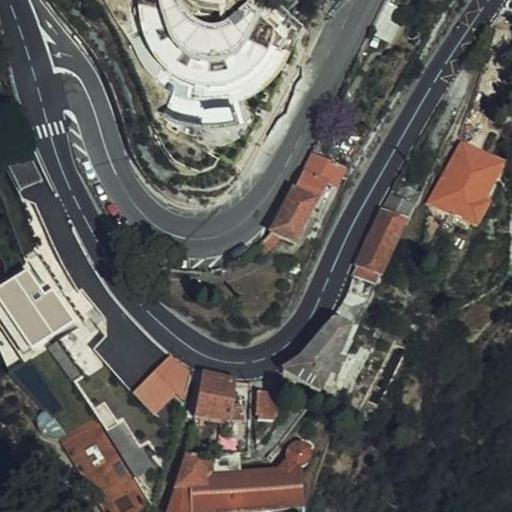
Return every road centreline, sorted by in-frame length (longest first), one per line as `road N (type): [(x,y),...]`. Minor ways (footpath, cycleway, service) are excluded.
road 1 (secondary): [(29,75),(69,189),(119,278),(168,332),(204,355),(240,361),(273,355),(302,325),(379,174),(487,0)]
road 2 (residential): [(368,0),(279,174),(222,232),(183,235),(148,216),(121,183),(85,90),(72,77),(29,75)]
